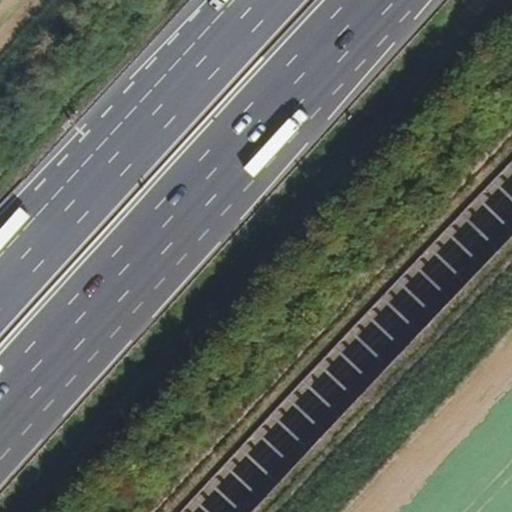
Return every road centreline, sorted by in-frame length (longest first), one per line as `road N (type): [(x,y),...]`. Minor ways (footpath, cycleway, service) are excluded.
road 1 (motorway): [(0,409),(374,0)]
road 2 (motorway): [(257,0),(0,284)]
